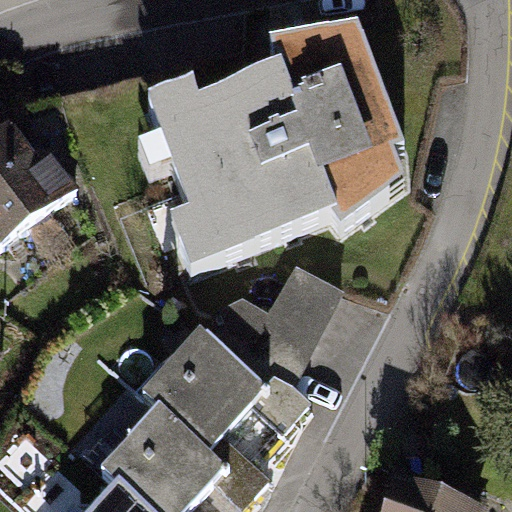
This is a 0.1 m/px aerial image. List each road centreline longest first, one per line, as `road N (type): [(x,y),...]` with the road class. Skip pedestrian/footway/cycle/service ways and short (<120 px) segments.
road 1 (residential): [(312,511),(420,306),(486,117),(490,19),(480,0)]
road 2 (residential): [(0,39),(197,0)]
